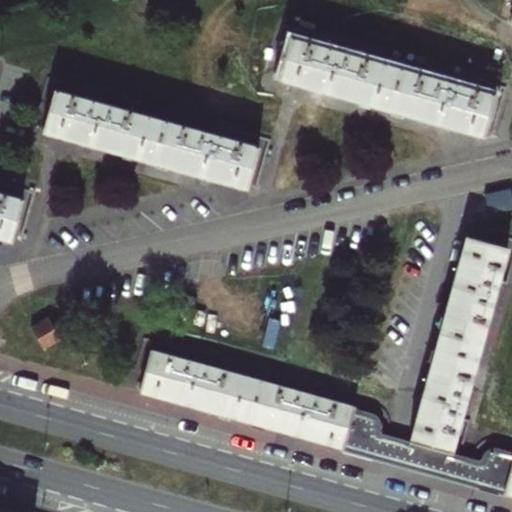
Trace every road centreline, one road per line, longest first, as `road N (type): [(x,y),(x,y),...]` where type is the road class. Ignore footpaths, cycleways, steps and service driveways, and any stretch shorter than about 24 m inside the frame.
road 1 (residential): [(511,167),(44,271)]
road 2 (primary): [(398,511),(0,398)]
road 3 (unknown): [(498,170),(376,505)]
road 4 (primary): [(0,460),(175,508)]
